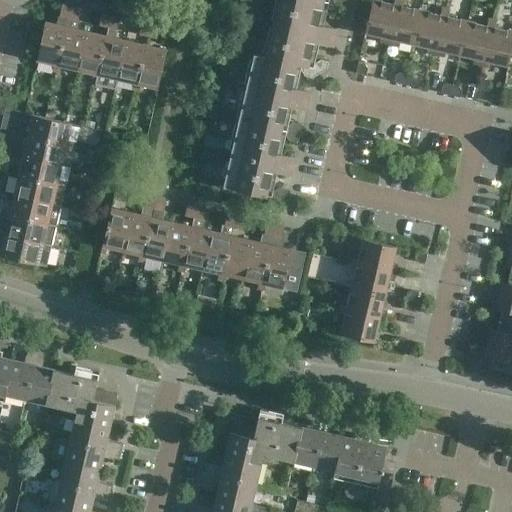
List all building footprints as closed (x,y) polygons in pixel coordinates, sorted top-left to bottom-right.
[(318,0),(278,0),(265,56),(265,58),(301,66),(323,71),(326,69),(328,62),(320,60),(314,64),(319,44),(332,48),(337,30),(323,26),(327,7),(331,12),(339,14),(341,5),(329,2),(323,1),(318,0)] [(388,45),(398,0),(394,0),(394,4),(377,0),(372,0),(365,33),(380,37),(385,44),(388,45)] [(413,44),(421,10),(402,6),(402,0),(398,0),(388,45),(391,46),(398,41),(413,44)] [(68,18),(70,7),(61,5),(59,16),(68,18)] [(76,69),(85,31),(75,28),(79,9),(70,7),(68,18),(66,26),(55,71),(59,72),(60,66),(76,69)] [(435,56),(446,9),(442,8),(440,15),(421,10),(413,44),(428,47),(432,55),(435,56)] [(460,55),(468,21),(448,17),(450,10),(446,9),(435,56),(438,56),(445,52),(460,55)] [(108,27),(110,16),(101,14),(99,25),(108,27)] [(117,29),(119,18),(110,16),(108,27),(117,29)] [(482,67),(493,20),(489,19),(487,26),(468,21),(460,55),(474,58),(479,66),(482,67)] [(496,21),(493,20),(482,67),(485,67),(492,62),(507,66),(511,45),(511,31),(495,27),(496,21)] [(55,71),(66,26),(45,21),(36,60),(53,64),(52,70),(55,71)] [(147,36),(150,25),(141,23),(139,34),(147,36)] [(159,28),(150,25),(147,36),(156,38),(159,28)] [(117,79),(126,40),(115,38),(117,29),(108,27),(106,35),(95,80),(96,80),(95,84),(115,88),(117,79)] [(95,80),(106,35),(85,31),(76,69),(93,73),(92,79),(95,80)] [(136,90),(146,45),(126,40),(117,79),(133,83),(132,89),(136,90)] [(166,50),(146,45),(136,90),(139,90),(140,84),(157,88),(166,50)] [(253,54),(238,120),(281,130),(286,131),(299,134),(301,125),(293,123),(287,127),(291,107),(305,111),(309,93),(295,89),(300,70),(304,76),(311,78),(323,71),(301,66),(265,58),(265,56),(253,54)] [(365,65),(358,63),(356,74),(366,76),(368,69),(365,65)] [(404,85),(406,74),(399,73),(395,75),(394,82),(404,85)] [(413,76),(406,74),(404,85),(413,87),(415,79),(413,76)] [(450,95),(452,85),(446,84),(442,86),(441,93),(450,95)] [(459,87),(452,85),(450,95),(460,97),(462,91),(459,87)] [(490,97),(488,104),(498,106),(500,96),(494,94),(490,97)] [(17,119),(19,111),(4,108),(3,113),(5,116),(17,119)] [(71,123),(32,114),(27,135),(72,146),(73,142),(66,141),(71,123)] [(86,120),(84,127),(94,129),(96,122),(86,120)] [(281,130),(238,120),(223,186),(284,200),(286,190),(278,188),(272,192),(277,173),(290,176),(294,158),(281,155),(285,136),(289,141),(297,144),(299,134),(286,131),(281,130)] [(71,149),(72,146),(27,135),(22,155),(61,164),(65,148),(71,149)] [(0,142),(0,149),(9,152),(11,145),(0,142)] [(0,157),(8,159),(9,152),(0,149),(0,157)] [(57,180),(61,164),(22,155),(18,175),(63,186),(63,182),(57,180)] [(64,186),(63,186),(18,175),(13,195),(52,204),(60,206),(64,186)] [(122,201),(124,190),(115,188),(113,199),(122,201)] [(48,220),(52,204),(13,195),(9,215),(53,225),(54,222),(48,220)] [(154,208),(156,197),(147,195),(143,215),(131,212),(122,251),(139,255),(137,261),(140,262),(154,208)] [(162,260),(171,221),(161,219),(165,199),(156,197),(154,208),(140,262),(144,263),(146,256),(148,257),(162,260)] [(193,217),(196,207),(187,205),(185,216),(193,217)] [(122,251),(131,212),(110,207),(100,252),(105,254),(106,247),(122,251)] [(205,209),(196,207),(193,217),(202,219),(205,209)] [(220,280),(231,235),(232,235),(233,227),(236,216),(227,214),(222,233),(211,231),(202,269),(218,273),(217,279),(220,280)] [(55,226),(53,225),(9,215),(4,235),(42,244),(51,246),(55,226)] [(245,218),(236,216),(233,227),(242,229),(245,218)] [(181,271),(191,226),(171,221),(162,260),(179,264),(177,270),(181,271)] [(260,289),(271,244),(275,225),(266,223),(265,227),(263,227),(259,242),(251,240),(242,278),(258,282),(257,289),(260,289)] [(304,253),(291,250),(291,249),(282,247),(285,232),(283,231),(284,227),(275,225),(271,244),(260,289),(264,290),(265,284),(283,288),(287,268),(300,271),(304,253)] [(202,269),(211,231),(191,226),(181,271),(184,272),(186,265),(202,269)] [(39,260),(42,244),(4,235),(0,252),(0,255),(44,266),(45,261),(39,260)] [(251,240),(232,235),(231,235),(220,280),(224,281),(226,275),(242,278),(251,240)] [(350,258),(350,261),(396,272),(396,269),(392,262),(391,262),(395,247),(361,239),(357,259),(350,258)] [(426,254),(416,252),(415,258),(417,262),(424,264),(426,254)] [(395,275),(396,272),(350,261),(349,265),(355,267),(350,286),(384,294),(387,280),(395,275)] [(511,274),(509,274),(507,284),(502,282),(499,296),(511,299),(511,274)] [(381,308),(384,294),(350,286),(346,306),(340,304),(339,309),(385,319),(386,316),(381,308)] [(415,301),(418,291),(410,290),(406,292),(405,299),(415,301)] [(511,299),(499,296),(495,313),(500,314),(498,321),(511,324),(511,299)] [(413,311),(415,301),(405,299),(404,306),(406,309),(413,311)] [(384,322),(385,319),(339,309),(338,312),(344,314),(339,334),(373,342),(376,327),(384,322)] [(511,324),(498,321),(496,331),(491,329),(488,343),(511,348),(511,324)] [(404,349),(406,339),(400,337),(396,340),(394,347),(404,349)] [(511,348),(488,343),(484,360),(489,361),(487,368),(511,374),(511,348)] [(24,403),(36,349),(28,347),(26,356),(27,356),(29,360),(28,364),(12,360),(1,405),(3,406),(5,395),(24,399),(23,403),(24,403)] [(46,404),(54,369),(37,366),(38,362),(42,360),(43,360),(45,351),(36,349),(24,403),(26,403),(27,400),(46,404)] [(0,402),(0,404),(1,405),(12,360),(0,357),(0,401),(0,402)] [(117,393),(105,391),(95,389),(99,371),(76,366),(74,374),(54,369),(46,404),(76,411),(75,419),(109,427),(117,393)] [(292,461),(300,426),(281,422),(283,414),(260,408),(256,425),(234,420),(226,454),(260,462),(262,454),(292,461)] [(105,444),(109,427),(75,419),(70,439),(66,438),(66,439),(120,452),(122,444),(113,441),(113,442),(108,445),(105,444)] [(313,470),(322,431),(300,426),(292,461),(312,465),(311,469),(313,470)] [(332,481),(343,436),(322,431),(313,470),(314,470),(315,466),(334,471),(332,481)] [(386,446),(343,436),(332,481),(334,482),(335,478),(376,488),(373,500),(385,503),(394,461),(383,459),(386,446)] [(118,460),(120,452),(66,439),(66,441),(69,442),(65,462),(99,470),(103,452),(106,453),(109,458),(118,460)] [(256,481),(260,462),(226,454),(222,470),(219,470),(216,465),(207,463),(205,472),(260,484),(260,482),(256,481)] [(95,486),(99,470),(65,462),(60,481),(57,480),(56,481),(110,494),(112,485),(103,483),(103,484),(98,487),(95,486)] [(259,485),(260,484),(205,472),(204,479),(212,481),(217,478),(220,479),(216,496),(251,504),(255,484),(259,485)] [(108,502),(110,494),(56,481),(56,483),(60,484),(55,503),(90,511),(94,494),(96,495),(100,500),(99,500),(108,502)] [(249,511),(251,504),(216,496),(212,511),(210,511),(206,507),(198,505),(195,511),(249,511)] [(383,511),(385,505),(372,502),(369,511),(383,511)] [(89,511),(90,511),(55,503),(52,511),(89,511)]
